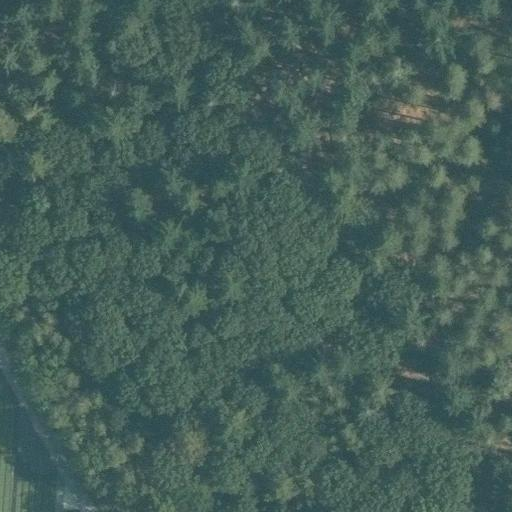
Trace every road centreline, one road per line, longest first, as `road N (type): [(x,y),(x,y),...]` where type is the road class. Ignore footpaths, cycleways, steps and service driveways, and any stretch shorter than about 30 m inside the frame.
road 1 (track): [(199,0),(483,511)]
road 2 (track): [(306,192),(511,32)]
